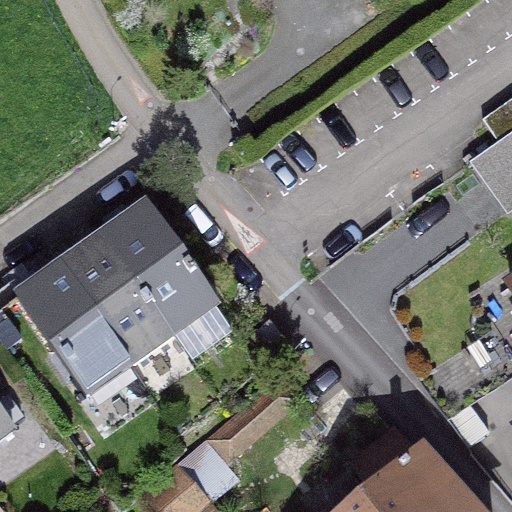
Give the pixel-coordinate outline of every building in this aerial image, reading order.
[(511,99),(481,121),(497,144),(511,134),(511,99)] [(147,207),(103,238),(173,338),(217,307),(147,207)] [(60,268),(130,367),(173,338),(103,238),(60,268)] [(87,398),(130,367),(60,268),(17,298),(87,398)] [(511,340),(474,289),(426,324),(492,413),(511,397),(511,340)] [(292,351),(268,323),(251,338),(275,366),(292,351)] [(0,440),(13,431),(0,413),(0,440)] [(466,511),(417,455),(414,458),(394,434),(351,468),(370,492),(345,511),(466,511)] [(141,496),(154,511),(203,511),(206,510),(171,469),(141,496)]
